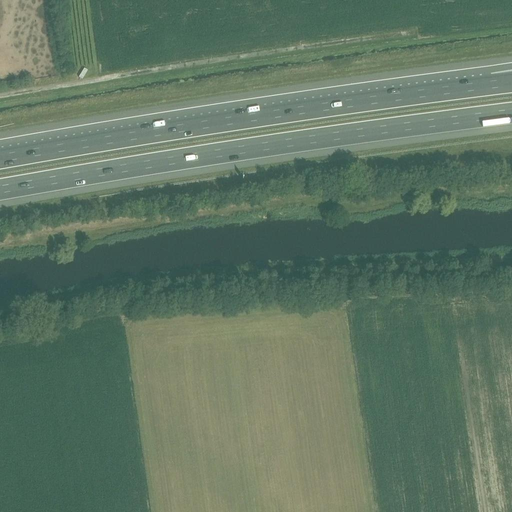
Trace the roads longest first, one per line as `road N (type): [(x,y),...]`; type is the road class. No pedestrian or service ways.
road 1 (motorway): [(0,190),(511,113)]
road 2 (motorway): [(496,84),(0,159)]
road 3 (unclassified): [(0,98),(408,34)]
